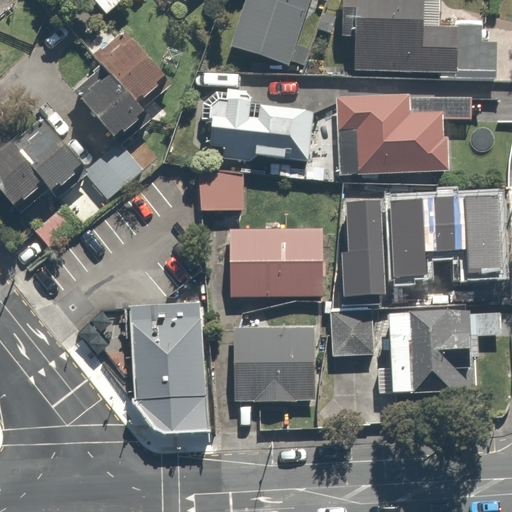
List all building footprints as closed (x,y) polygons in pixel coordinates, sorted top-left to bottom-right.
[(93,0),(110,19),(132,0),(141,10),(151,0),(93,0)] [(251,0),(232,57),(294,78),(319,0),(251,0)] [(359,45),(357,76),(499,85),(502,47),(487,46),(488,30),(458,28),(458,35),(441,34),(443,0),(349,0),(347,44),(359,45)] [(113,85),(142,122),(174,97),(125,35),(93,60),(113,85)] [(245,83),(211,80),(209,106),(203,106),(201,130),(210,130),(208,161),(200,160),(195,216),(210,217),(208,253),(229,254),(232,219),(247,220),(251,172),(272,174),(271,183),(327,188),(329,171),(322,170),(326,116),(263,111),(264,100),(244,99),(245,83)] [(127,160),(155,139),(113,85),(85,106),(127,160)] [(415,123),(414,105),(341,107),(344,183),(455,179),(453,121),(415,123)] [(4,144),(0,147),(0,196),(24,222),(52,196),(62,206),(88,182),(55,147),(29,171),(4,144)] [(123,161),(93,182),(111,206),(140,185),(123,161)] [(81,232),(65,213),(39,236),(55,255),(81,232)] [(340,304),(474,311),(478,222),(408,219),(406,251),(387,250),(387,233),(363,232),(361,272),(341,271),(340,304)] [(327,240),(240,237),(238,301),(325,304),(327,240)] [(209,432),(203,303),(127,306),(131,403),(160,434),(209,432)] [(376,362),(377,327),(378,314),(340,312),(337,360),(376,362)] [(490,338),(511,339),(511,316),(474,315),(474,318),(401,315),(400,328),(396,409),(459,412),(461,374),(478,375),(489,375),(490,338)] [(319,334),(241,334),(241,411),(319,411),(319,334)]
